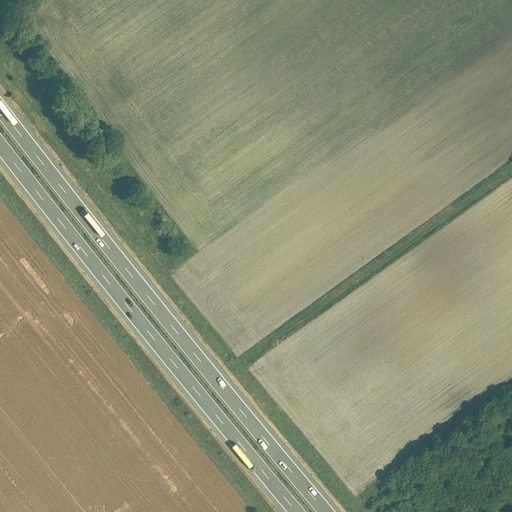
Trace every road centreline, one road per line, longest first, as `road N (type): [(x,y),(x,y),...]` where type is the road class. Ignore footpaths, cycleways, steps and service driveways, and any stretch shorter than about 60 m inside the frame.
road 1 (motorway): [(326,511),(0,108)]
road 2 (motorway): [(0,144),(294,511)]
